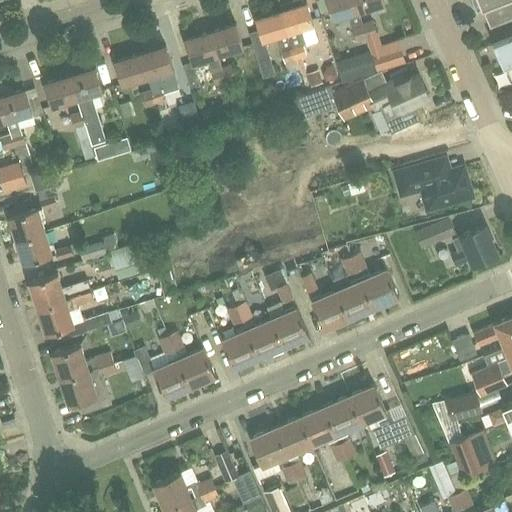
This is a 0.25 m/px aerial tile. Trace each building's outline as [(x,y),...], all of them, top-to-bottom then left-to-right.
[(292,0),(294,5),(281,9),(288,32),(296,58),(302,57),(307,55),(303,43),(307,42),(302,27),(311,25),(313,24),(313,23),(306,1),(303,2),(302,0),(292,0)] [(358,10),(354,0),(326,0),(333,18),(347,13),(355,41),(367,37),(358,10)] [(354,0),(358,10),(383,2),(382,0),(354,0)] [(511,0),(473,0),(476,6),(481,4),(489,25),(511,15),(511,0)] [(262,39),(253,42),(256,51),(266,48),(264,39),(276,35),(288,72),(299,69),(296,58),(288,32),(281,9),(255,17),(259,28),(262,39)] [(362,23),(367,37),(376,34),(377,34),(373,19),(362,23)] [(235,23),(210,31),(217,53),(242,46),(235,23)] [(217,53),(210,31),(185,39),(192,61),(207,56),(215,84),(225,81),(221,67),(217,53)] [(511,34),(506,37),(505,36),(504,36),(505,38),(493,42),(503,68),(506,67),(511,81),(511,34)] [(140,53),(147,75),(172,68),(165,45),(140,53)] [(401,45),(372,53),(376,68),(405,61),(401,45)] [(342,82),(376,72),(369,51),(336,61),(342,82)] [(147,75),(140,53),(114,60),(121,83),(147,75)] [(232,63),(221,67),(225,81),(237,78),(232,63)] [(271,63),(260,66),(263,76),(274,73),(271,63)] [(333,63),(320,68),(324,80),(338,75),(333,63)] [(76,97),(80,111),(84,123),(96,120),(88,93),(102,89),(95,67),(70,74),(76,97)] [(307,72),(310,85),(323,81),(319,68),(307,72)] [(363,79),(356,82),(367,106),(373,103),(374,104),(375,107),(380,105),(392,130),(419,118),(412,104),(428,97),(417,73),(402,80),(401,76),(387,83),(368,91),(363,79)] [(76,97),(70,74),(44,82),(51,105),(76,97)] [(199,84),(196,74),(187,77),(190,87),(199,84)] [(330,85),(282,102),(290,122),(338,104),(343,116),(367,106),(356,82),(333,92),(330,85)] [(151,88),(155,102),(166,99),(162,85),(151,88)] [(0,99),(6,119),(10,133),(14,145),(16,144),(25,141),(16,116),(32,111),(28,96),(25,88),(0,95),(0,99)] [(155,102),(151,88),(141,91),(145,106),(155,102)] [(84,123),(80,111),(70,114),(74,126),(84,123)] [(14,145),(10,133),(0,136),(0,139),(3,148),(14,145)] [(116,154),(112,142),(95,147),(99,159),(116,154)] [(450,169),(446,154),(393,170),(400,194),(421,188),(427,207),(446,202),(448,203),(457,200),(459,198),(471,194),(463,165),(450,169)] [(49,184),(43,166),(30,170),(36,188),(49,184)] [(26,183),(21,168),(0,174),(0,179),(4,190),(26,183)] [(347,182),(351,194),(365,189),(361,178),(347,182)] [(351,193),(348,184),(341,186),(344,195),(351,193)] [(40,199),(42,205),(42,207),(57,202),(55,195),(54,194),(40,199)] [(9,215),(16,239),(44,230),(40,216),(37,206),(9,215)] [(449,215),(415,230),(422,247),(456,232),(449,215)] [(471,257),(473,263),(497,252),(485,223),(461,234),(452,237),(457,250),(451,252),(456,263),(471,257)] [(49,243),(44,230),(16,239),(23,262),(52,253),(49,243)] [(151,270),(157,268),(148,239),(125,247),(127,255),(123,257),(129,274),(150,267),(151,270)] [(103,240),(79,247),(83,260),(107,253),(103,240)] [(72,253),(72,250),(70,244),(55,249),(56,252),(58,257),(72,253)] [(371,274),(360,250),(351,254),(361,278),(373,306),(398,295),(386,267),(371,274)] [(361,278),(351,254),(341,258),(347,273),(346,273),(350,283),(336,289),(348,317),(373,306),(361,278)] [(282,301),(280,301),(285,311),(271,317),(283,345),(308,334),(296,306),(286,282),(280,267),(264,274),(270,289),(276,286),(282,301)] [(311,271),(301,276),(307,291),(318,287),(311,271)] [(63,288),(57,272),(29,281),(37,307),(66,298),(90,290),(87,280),(63,288)] [(348,317),(336,289),(311,299),(323,327),(348,317)] [(66,298),(37,307),(46,333),(85,320),(88,330),(123,318),(120,308),(108,312),(107,309),(84,318),(79,304),(93,299),(90,290),(66,298)] [(271,317),(256,323),(246,299),(236,303),(258,355),(283,345),(271,317)] [(227,307),(237,331),(221,338),(234,366),(258,355),(236,303),(227,307)] [(504,345),(511,342),(511,313),(494,321),(494,322),(472,331),(478,344),(500,335),(504,345)] [(157,329),(161,336),(167,333),(164,326),(157,329)] [(167,333),(174,348),(178,357),(190,385),(215,374),(203,346),(188,353),(177,329),(168,333),(167,333)] [(460,359),(477,353),(469,332),(452,339),(460,359)] [(164,351),(150,357),(145,344),(133,349),(144,374),(154,370),(165,396),(190,385),(178,357),(174,348),(167,333),(161,336),(158,337),(164,351)] [(511,342),(504,345),(508,356),(471,371),(481,394),(507,383),(502,373),(511,369),(511,342)] [(93,368),(90,358),(85,359),(80,343),(52,352),(60,379),(89,369),(93,368)] [(95,356),(98,366),(114,361),(111,351),(95,356)] [(114,361),(98,366),(101,376),(117,371),(114,361)] [(93,368),(89,369),(60,379),(69,405),(97,395),(92,378),(96,377),(93,368)] [(389,408),(385,410),(374,383),(349,394),(361,421),(375,415),(379,423),(371,426),(380,447),(415,433),(406,413),(394,419),(389,408)] [(477,390),(446,398),(432,402),(449,441),(462,436),(456,417),(482,410),(477,390)] [(361,421),(349,394),(324,404),(341,442),(349,438),(352,437),(347,427),(361,421)] [(511,401),(501,407),(506,419),(511,416),(511,401)] [(341,442),(324,404),(300,415),(312,443),(327,436),(332,446),(341,442)] [(312,443),(300,415),(275,425),(291,463),(300,460),(295,450),(312,443)] [(291,463),(275,425),(250,436),(261,461),(253,465),(258,477),(282,467),(291,463)] [(462,436),(449,441),(462,476),(478,470),(490,465),(498,462),(496,456),(481,461),(471,433),(462,436)] [(349,438),(341,442),(347,456),(355,452),(349,438)] [(347,456),(341,442),(332,446),(337,460),(347,456)] [(227,449),(214,455),(225,482),(238,476),(227,449)] [(443,458),(430,464),(444,494),(457,488),(443,458)] [(300,460),(291,463),(297,477),(306,474),(300,460)] [(291,463),(282,467),(288,481),(297,477),(291,463)] [(196,480),(186,485),(180,471),(153,483),(163,508),(191,496),(201,492),(197,482),(196,480)] [(197,482),(201,492),(215,486),(211,476),(197,482)] [(238,489),(242,498),(244,502),(261,494),(256,482),(238,489)] [(292,511),(280,483),(263,490),(272,511),(292,511)] [(219,495),(215,486),(201,492),(205,502),(219,495)] [(467,487),(457,491),(464,506),(474,502),(467,487)] [(454,510),(464,506),(457,491),(456,491),(448,495),(454,510)] [(201,492),(191,496),(163,508),(165,511),(197,511),(196,508),(206,504),(205,502),(201,492)] [(441,511),(436,499),(421,506),(423,511),(441,511)] [(477,510),(474,502),(464,506),(466,511),(495,511),(492,503),(477,510)]
